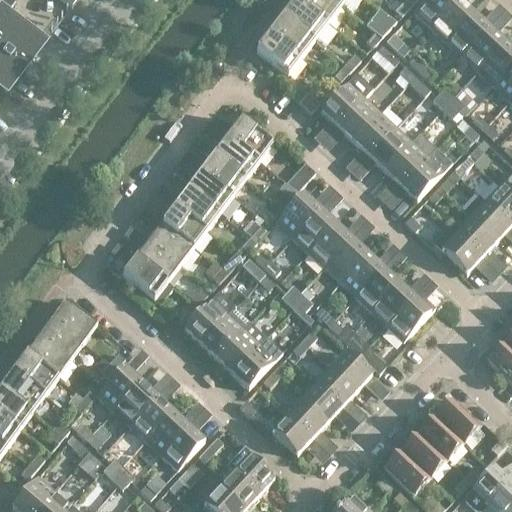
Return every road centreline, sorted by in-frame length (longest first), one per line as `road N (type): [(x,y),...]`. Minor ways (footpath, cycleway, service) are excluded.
road 1 (residential): [(299,503),(82,277),(240,84)]
road 2 (residential): [(480,322),(240,84)]
road 3 (unclassified): [(0,180),(135,0)]
road 4 (residential): [(299,503),(452,353)]
